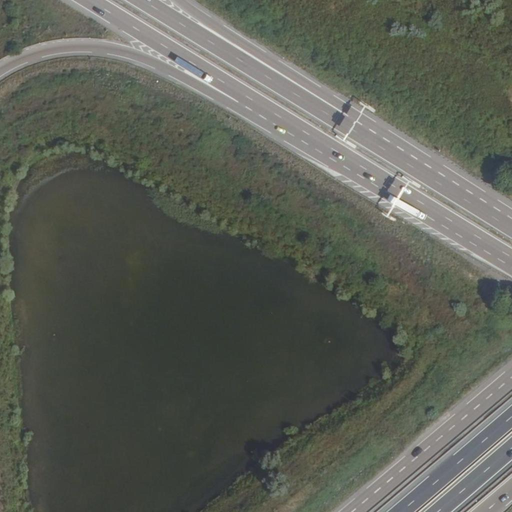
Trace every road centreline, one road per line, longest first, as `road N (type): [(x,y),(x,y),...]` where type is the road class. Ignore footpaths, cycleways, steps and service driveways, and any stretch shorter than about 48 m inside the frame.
road 1 (trunk): [(245,95),(511,261)]
road 2 (trunk): [(0,63),(71,44),(137,54),(205,90),(245,95)]
road 3 (trunk): [(344,122),(139,0)]
road 4 (trunk): [(511,373),(352,511)]
road 5 (trunk): [(344,122),(317,92),(181,0)]
road 6 (trunk): [(511,226),(344,122)]
road 7 (trunk): [(85,0),(245,95)]
road 8 (trunk): [(511,416),(399,511)]
